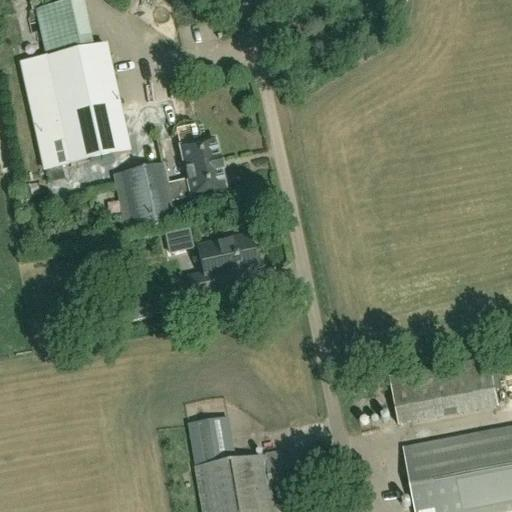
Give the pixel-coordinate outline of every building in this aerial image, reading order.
[(82,53),(71,3),(34,11),(45,61),(21,66),(45,172),(129,154),(105,48),(82,53)] [(226,192),(220,166),(214,141),(179,149),(186,182),(166,186),(161,167),(122,176),(136,234),(175,225),(170,204),(189,199),(190,202),(203,199),(203,198),(226,192)] [(194,303),(244,292),(241,278),(256,275),(248,238),(197,249),(203,277),(189,280),(194,303)] [(400,428),(498,410),(489,361),(391,380),(400,428)] [(236,464),(228,421),(189,428),(203,511),(274,511),(271,493),(308,486),(302,451),(302,450),(264,456),(264,459),(236,464)] [(415,511),(506,511),(511,511),(511,430),(404,450),(415,511)]
